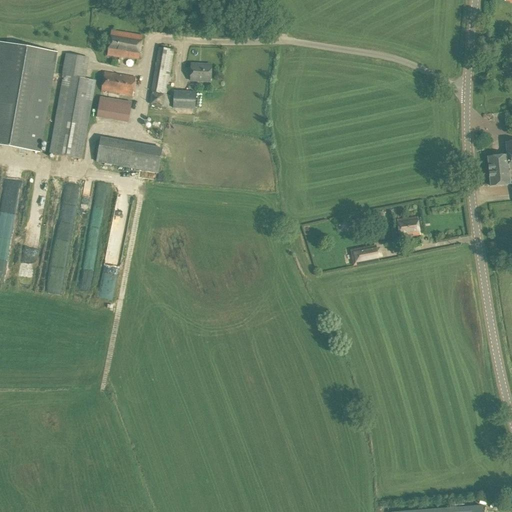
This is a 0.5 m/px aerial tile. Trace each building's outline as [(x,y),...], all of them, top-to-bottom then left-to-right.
[(139,59),(143,36),(111,31),(107,56),(124,58),(125,57),(139,59)] [(0,145),(40,152),(58,53),(0,42),(0,145)] [(165,95),(169,76),(173,50),(159,48),(155,73),(152,93),(165,95)] [(87,126),(95,81),(84,79),(88,58),(66,54),(62,78),(64,78),(56,121),(50,154),(81,159),(87,126)] [(212,82),(213,65),(191,64),(190,81),(212,82)] [(133,96),(136,78),(105,72),(101,90),(133,96)] [(195,110),(196,92),(173,91),(173,109),(195,110)] [(129,123),(132,102),(100,96),(96,118),(129,123)] [(158,174),(163,148),(101,137),(96,163),(158,174)] [(510,184),(509,170),(511,169),(511,141),(506,142),(507,155),(487,157),(490,186),(510,184)] [(352,227),(370,223),(368,213),(349,217),(352,227)] [(400,238),(420,235),(417,217),(397,220),(400,238)] [(108,261),(121,261),(122,237),(109,237),(108,261)] [(350,250),(353,266),(353,267),(380,262),(377,245),(350,250)] [(84,257),(84,271),(91,271),(92,257),(84,257)] [(81,275),(80,290),(92,292),(94,277),(81,275)]
